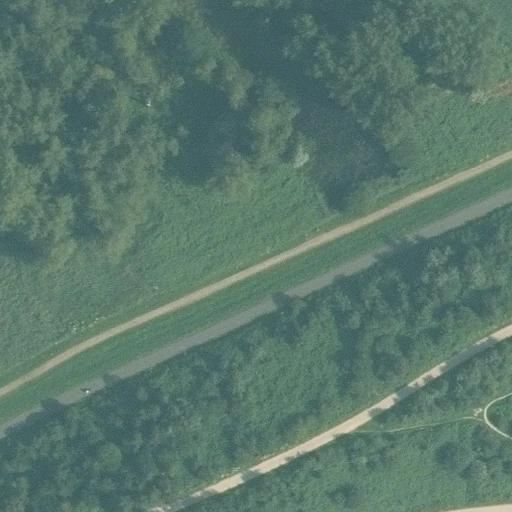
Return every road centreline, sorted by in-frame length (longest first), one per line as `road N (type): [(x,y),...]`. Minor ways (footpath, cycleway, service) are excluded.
road 1 (unknown): [(511,153),(0,391)]
road 2 (track): [(162,511),(341,430)]
road 3 (track): [(341,430),(511,332)]
